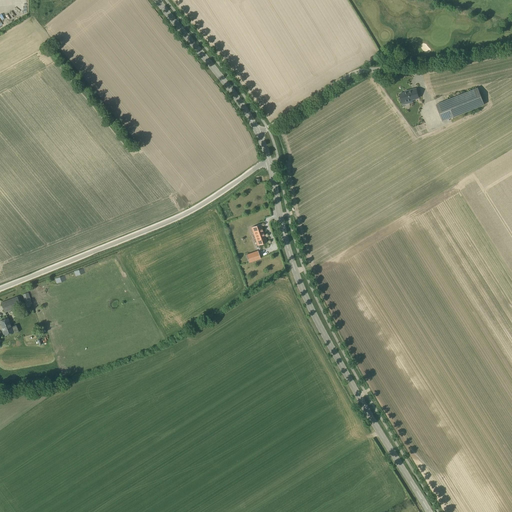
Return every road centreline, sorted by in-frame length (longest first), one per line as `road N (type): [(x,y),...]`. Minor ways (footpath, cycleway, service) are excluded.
road 1 (secondary): [(429,511),(310,310),(268,161)]
road 2 (unclassified): [(0,289),(175,219),(268,161)]
road 3 (unclassified): [(511,52),(355,72),(257,133)]
road 4 (secondary): [(257,133),(245,107),(157,0)]
